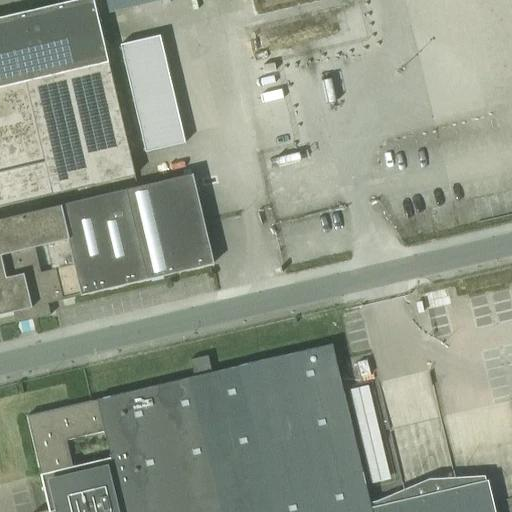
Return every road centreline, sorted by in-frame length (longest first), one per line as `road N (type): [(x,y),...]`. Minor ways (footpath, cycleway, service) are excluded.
road 1 (residential): [(0,367),(511,248)]
road 2 (unknown): [(500,97),(489,35),(473,13),(415,18),(357,36),(342,59),(335,121)]
road 3 (unknown): [(356,207),(480,167),(502,151),(500,97)]
road 4 (unknown): [(335,121),(500,97)]
